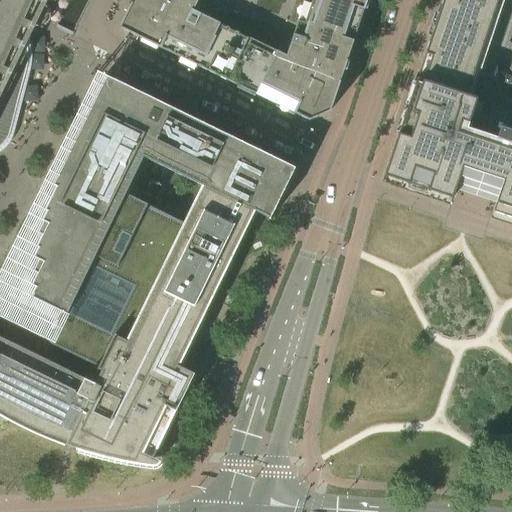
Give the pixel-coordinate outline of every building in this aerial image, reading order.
[(0,0),(0,146),(0,147),(2,145),(4,143),(6,140),(7,138),(9,134),(10,130),(26,67),(27,60),(28,54),(25,44),(24,39),(22,34),(21,32),(19,29),(16,25),(14,23),(11,20),(8,17),(15,4),(16,0),(37,0),(51,7),(54,0),(0,0)] [(132,0),(119,28),(308,121),(329,112),(366,0),(132,0)] [(430,37),(416,78),(442,87),(450,90),(466,95),(498,0),(442,0),(438,14),(435,24),(434,27),(430,37)] [(0,337),(0,415),(2,416),(11,422),(20,426),(29,430),(38,434),(46,438),(55,442),(64,445),(66,446),(75,449),(76,449),(77,449),(87,453),(98,456),(109,458),(119,461),(130,463),(141,464),(149,465),(158,447),(184,393),(192,375),(193,374),(188,372),(177,366),(181,359),(196,329),(202,315),(210,299),(211,298),(225,268),(228,261),(239,239),(253,210),(255,211),(270,218),(279,199),(295,167),(104,75),(61,163),(57,171),(54,179),(51,187),(48,195),(45,204),(42,213),(40,222),(38,231),(36,241),(34,250),(33,259),(32,269),(32,278),(31,287),(31,297),(64,313),(52,342),(52,343),(98,366),(95,384),(0,337)] [(398,134),(384,176),(409,184),(411,178),(429,184),(427,190),(452,198),(455,189),(458,180),(498,194),(495,202),(492,212),(511,218),(511,131),(500,127),(496,138),(494,144),(465,134),(467,128),(470,117),(480,120),(486,102),(477,99),(472,97),(470,96),(466,95),(450,90),(442,87),(416,78),(415,82),(407,106),(406,109),(412,111),(404,136),(398,134)] [(197,370),(200,363),(205,353),(194,348),(186,365),(197,370)]
